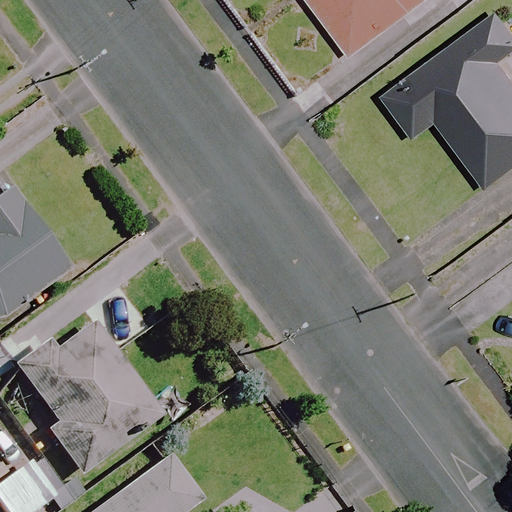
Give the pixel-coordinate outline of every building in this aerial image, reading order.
[(434,0),(313,0),(354,57),(434,0)] [(511,63),(511,17),(501,3),(384,85),(420,136),(443,120),(491,188),(511,173),(511,68),(509,65),(511,63)] [(14,190),(0,200),(0,322),(2,322),(62,275),(14,190)] [(157,423),(90,326),(17,376),(52,427),(44,433),(75,479),(157,423)] [(191,511),(200,506),(167,461),(99,511),(191,511)]
